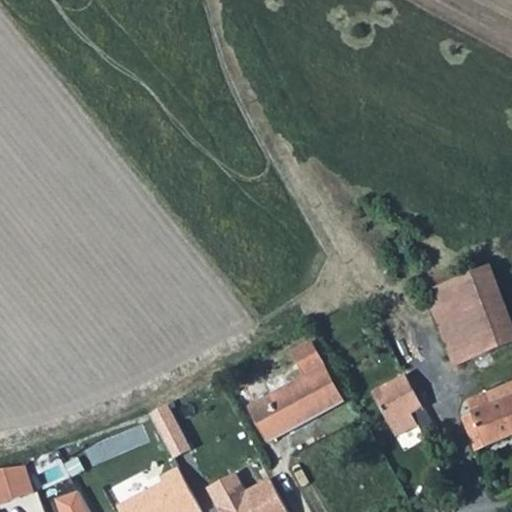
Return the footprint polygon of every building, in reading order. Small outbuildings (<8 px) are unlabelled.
[(426,292),(454,367),(474,360),(490,353),(511,345),(511,317),(492,266),(458,280),(453,266),(419,279),(424,293),(426,292)] [(292,357),(304,379),(287,388),(308,422),(342,404),(311,347),(292,357)] [(474,360),(478,372),(495,366),(490,353),(474,360)] [(409,420),(415,432),(420,441),(435,433),(406,379),(374,396),(392,429),(409,420)] [(511,385),(500,391),(511,421),(511,385)] [(308,422),(287,388),(250,409),(269,444),(308,422)] [(458,421),(475,458),(511,442),(511,421),(500,391),(486,396),(490,407),(458,421)] [(192,448),(168,405),(152,414),(176,457),(192,448)] [(412,434),(415,432),(409,420),(392,429),(396,436),(405,431),(408,434),(412,434)] [(0,470),(0,504),(39,492),(32,468),(0,470)] [(204,511),(183,471),(162,482),(165,488),(122,509),(123,511),(204,511)] [(291,511),(273,477),(220,505),(224,511),(291,511)]
